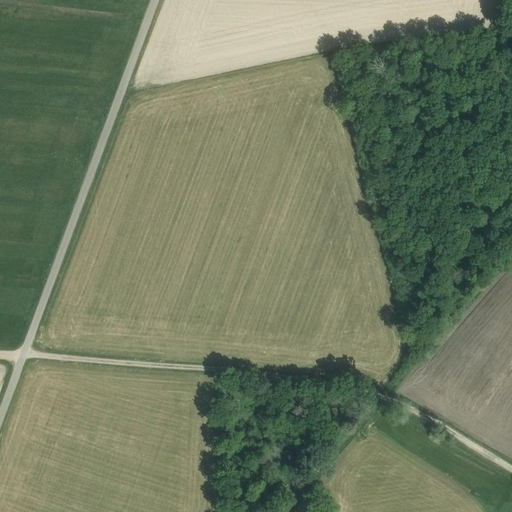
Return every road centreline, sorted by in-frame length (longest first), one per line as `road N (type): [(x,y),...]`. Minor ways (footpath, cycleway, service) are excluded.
road 1 (track): [(0,353),(277,375),(331,387),(386,400),(511,470)]
road 2 (unclassified): [(0,421),(156,0)]
